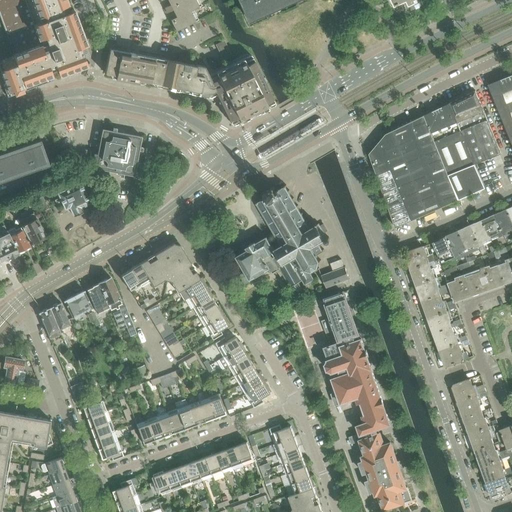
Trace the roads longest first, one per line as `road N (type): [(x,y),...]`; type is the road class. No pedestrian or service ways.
road 1 (residential): [(91,482),(297,410)]
road 2 (tertiary): [(511,0),(325,96)]
road 3 (tertiary): [(234,152),(166,107),(88,93),(47,103)]
road 4 (tertiary): [(338,123),(511,35)]
road 5 (tertiary): [(47,103),(163,118),(224,164)]
road 6 (tertiary): [(17,305),(171,212)]
road 7 (residential): [(386,250),(432,381)]
road 8 (residential): [(432,381),(480,511)]
road 9 (residential): [(386,250),(338,123)]
road 10 (residential): [(386,250),(511,198)]
